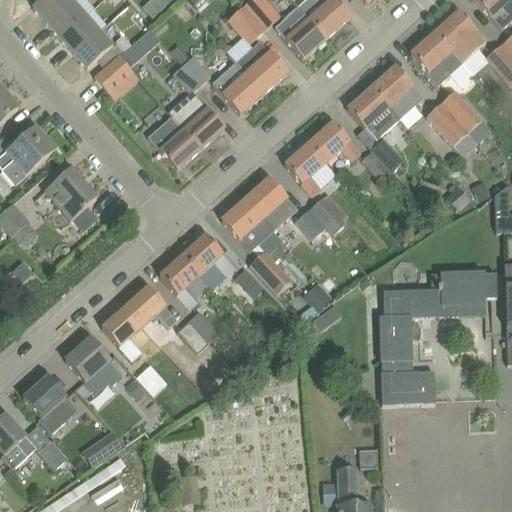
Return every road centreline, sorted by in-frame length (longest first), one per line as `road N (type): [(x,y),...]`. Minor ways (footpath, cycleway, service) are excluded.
road 1 (residential): [(425,0),(172,227)]
road 2 (residential): [(172,227),(0,29)]
road 3 (residential): [(172,227),(0,381)]
